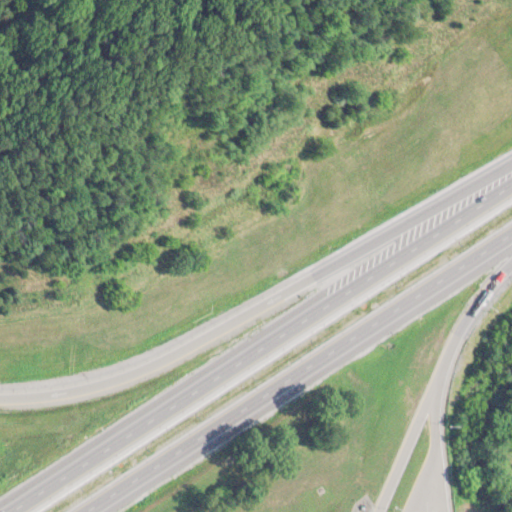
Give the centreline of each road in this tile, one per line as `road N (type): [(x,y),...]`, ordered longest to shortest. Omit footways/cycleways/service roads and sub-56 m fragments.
road 1 (motorway): [(511,182),(7,511)]
road 2 (motorway): [(511,160),(129,375),(90,389),(0,396)]
road 3 (motorway): [(76,511),(511,234)]
